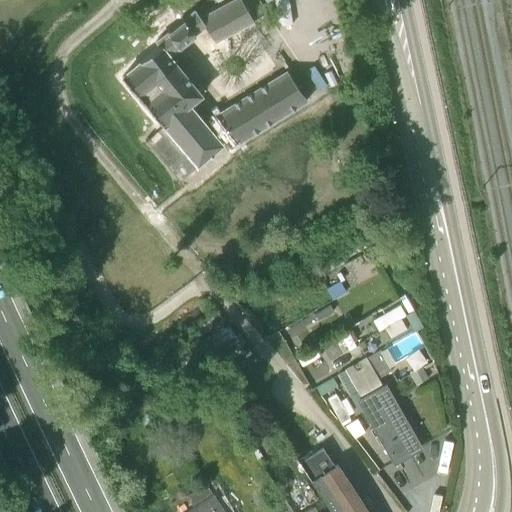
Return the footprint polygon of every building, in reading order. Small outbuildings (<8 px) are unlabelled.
[(225,143),(218,134),(212,127),(193,105),(203,96),(178,65),(177,66),(169,57),(181,47),(205,26),(217,40),(267,13),(258,0),(234,0),(202,18),(195,10),(182,21),(182,22),(168,32),(156,42),(159,46),(156,49),(122,77),(164,126),(148,139),(147,138),(145,140),(146,141),(180,181),(181,180),(181,181),(182,180),(181,180),(209,156),(210,157),(212,156),(211,155),(225,143)] [(234,146),(308,101),(306,99),(288,69),(215,114),(230,139),(234,146)] [(341,282),(327,289),(333,300),(347,293),(341,282)] [(330,303),(315,312),(319,320),(335,311),(330,303)] [(392,338),(408,329),(401,318),(406,315),(399,305),(374,320),(380,329),(384,326),(392,338)] [(423,325),(413,310),(406,314),(416,330),(423,325)] [(227,324),(225,326),(185,353),(200,375),(205,382),(231,364),(247,353),(227,324)] [(360,400),(356,392),(379,380),(378,378),(392,370),(380,348),(366,356),(369,363),(355,371),(354,369),(346,373),(344,370),(336,374),(357,413),(364,409),(395,462),(421,448),(385,386),(360,400)] [(423,366),(411,373),(417,384),(430,377),(423,366)] [(299,463),(330,511),(367,511),(365,507),(337,465),(335,466),(323,448),(299,463)] [(225,511),(206,482),(186,495),(194,506),(185,511),(173,511),(171,508),(165,511),(225,511)]
